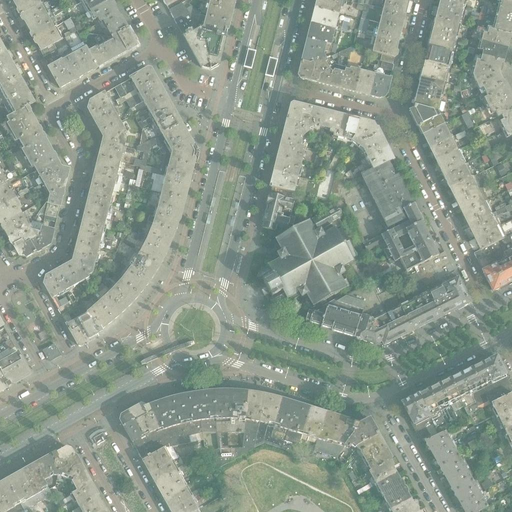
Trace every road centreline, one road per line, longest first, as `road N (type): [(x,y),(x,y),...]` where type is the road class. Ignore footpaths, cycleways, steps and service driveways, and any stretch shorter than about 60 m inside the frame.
road 1 (residential): [(487,310),(372,360),(222,319)]
road 2 (tertiary): [(217,310),(274,85)]
road 3 (residential): [(392,116),(487,310)]
road 4 (tertiary): [(231,99),(179,303)]
road 5 (residential): [(51,108),(80,174),(61,253),(24,274)]
road 6 (residential): [(212,353),(340,397),(378,395)]
road 7 (residential): [(378,395),(499,337)]
road 8 (residential): [(441,511),(378,395)]
road 9 (residential): [(51,108),(162,45)]
road 10 (residential): [(274,85),(392,116)]
road 11 (residential): [(158,511),(98,406)]
road 12 (residential): [(423,0),(392,116)]
